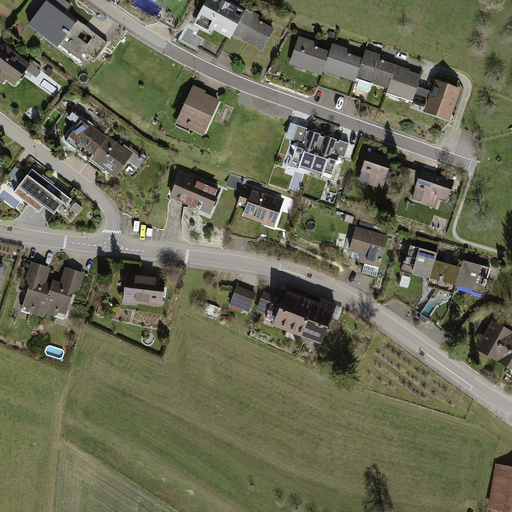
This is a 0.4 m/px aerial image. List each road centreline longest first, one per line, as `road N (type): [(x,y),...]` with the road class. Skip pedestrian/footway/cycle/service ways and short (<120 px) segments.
road 1 (residential): [(511,406),(332,288),(244,266),(116,252)]
road 2 (residential): [(461,163),(301,110),(181,58),(94,0)]
road 3 (residential): [(0,122),(110,210),(116,252)]
